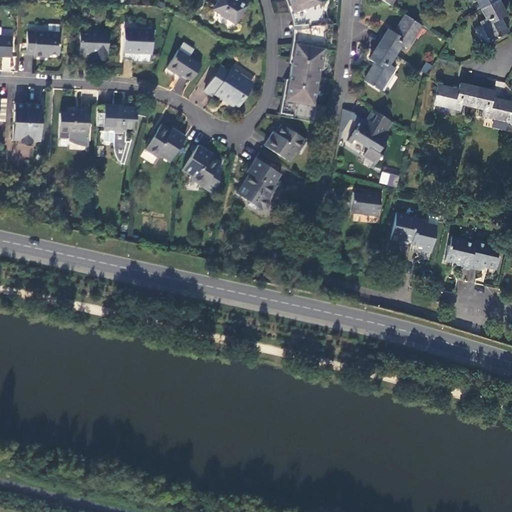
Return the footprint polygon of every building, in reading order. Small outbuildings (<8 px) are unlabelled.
[(218,0),(213,9),(235,24),(246,6),(239,1),(239,0),(238,0),(218,0)] [(295,11),(320,2),(319,0),(288,0),(292,12),(295,11)] [(467,0),(469,2),(473,0),(474,0),(479,9),(496,0),(467,0)] [(507,15),(499,0),(496,0),(479,9),(485,19),(479,22),(481,27),(476,30),(484,44),(489,41),(490,42),(509,32),(502,18),(507,15)] [(320,2),(295,11),(297,29),(298,43),(324,49),(326,49),(325,25),(322,2),(320,2)] [(408,49),(422,26),(405,14),(393,32),(387,28),(378,44),(396,55),(402,46),(408,49)] [(48,25),(48,34),(59,34),(60,26),(48,25)] [(152,30),(123,29),(122,53),(151,55),(152,30)] [(107,33),(80,31),(79,52),(95,53),(95,59),(106,59),(107,33)] [(48,34),(27,33),(26,54),(34,55),(34,56),(43,57),(44,54),(58,54),(59,34),(48,34)] [(0,55),(11,56),(12,36),(0,35),(0,55)] [(182,43),(177,50),(188,57),(193,50),(182,43)] [(324,49),(298,43),(296,43),(285,100),(287,101),(285,113),(313,119),(316,105),(314,104),(319,77),(324,49)] [(390,65),(396,55),(378,44),(368,59),(373,63),(363,80),(381,92),(396,68),(390,65)] [(188,57),(177,50),(166,68),(180,77),(181,75),(190,80),(200,65),(188,57)] [(26,56),(23,70),(29,71),(32,57),(26,56)] [(252,83),(230,69),(228,72),(220,67),(205,92),(214,98),(217,92),(228,99),(227,102),(236,107),(252,83)] [(461,105),(472,107),(477,89),(459,85),(457,91),(437,86),(432,104),(460,111),(461,105)] [(494,93),(477,89),(472,107),(483,110),(481,115),(508,122),(511,105),(511,104),(492,99),(494,93)] [(41,105),(14,104),(12,139),(39,140),(41,105)] [(136,107),(104,106),(104,114),(96,113),(96,126),(103,126),(103,141),(112,141),(112,145),(112,147),(112,150),(114,156),(114,157),(116,160),(117,161),(120,161),(119,164),(123,165),(130,142),(125,142),(125,130),(133,131),(133,120),(136,121),(136,107)] [(88,132),(89,107),(81,107),(81,112),(67,111),(67,113),(66,131),(88,132)] [(388,130),(392,122),(372,110),(363,125),(359,123),(347,142),(350,144),(353,140),(367,149),(363,157),(366,159),(366,158),(373,162),(371,165),(374,167),(387,147),(383,144),(389,136),(386,135),(389,131),(388,130)] [(66,131),(67,113),(59,113),(58,138),(68,138),(68,139),(74,142),(80,144),(88,145),(88,132),(66,131)] [(304,138),(281,123),(275,133),(273,131),(264,145),(289,161),(304,138)] [(169,161),(186,137),(171,128),(170,130),(160,124),(146,146),(169,161)] [(198,145),(182,170),(205,185),(208,180),(216,186),(220,171),(216,168),(219,163),(210,156),(212,154),(198,145)] [(280,174),(255,158),(246,172),(248,174),(243,182),(245,184),(243,186),(240,187),(236,193),(246,200),(247,204),(254,208),(258,208),(260,209),(266,208),(269,204),(268,198),(266,197),(280,174)] [(395,188),(398,176),(389,174),(387,186),(395,188)] [(377,216),(380,195),(366,192),(366,194),(352,193),(350,213),(352,213),(351,220),(374,223),(375,216),(377,216)] [(430,252),(436,226),(427,224),(427,225),(415,222),(416,219),(405,216),(405,215),(396,212),(390,239),(399,241),(400,237),(411,241),(410,244),(420,246),(422,247),(421,250),(430,252)] [(459,267),(469,269),(469,267),(475,242),(452,237),(450,245),(449,245),(445,263),(452,265),(453,263),(457,264),(459,264),(459,267)] [(488,243),(476,240),(475,242),(469,267),(480,270),(480,267),(482,267),(487,268),(487,271),(495,273),(499,254),(498,254),(499,246),(494,245),(492,241),(488,243)] [(284,254),(273,251),(271,260),(282,263),(284,254)] [(464,280),(473,282),(476,271),(467,269),(464,280)]
